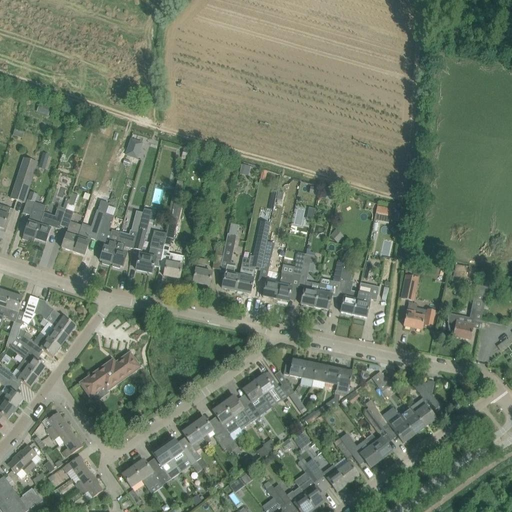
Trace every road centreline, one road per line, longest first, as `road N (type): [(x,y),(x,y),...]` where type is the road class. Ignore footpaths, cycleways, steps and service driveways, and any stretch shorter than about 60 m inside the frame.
road 1 (track): [(424,0),(404,201),(0,75)]
road 2 (residential): [(55,377),(116,453),(278,333)]
road 3 (residential): [(500,393),(456,369),(278,333)]
road 4 (residential): [(500,393),(336,511)]
road 5 (residential): [(278,333),(106,296)]
road 6 (track): [(381,356),(404,201)]
